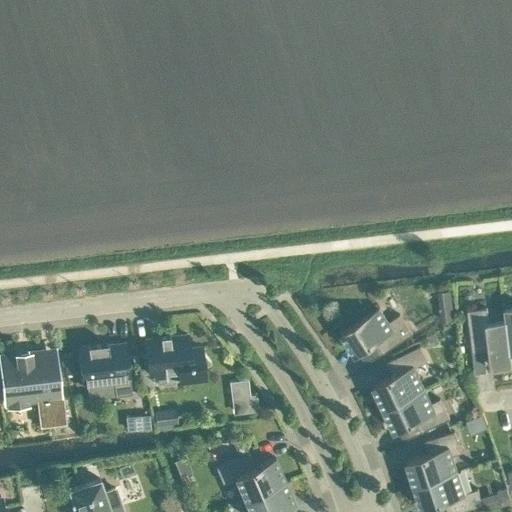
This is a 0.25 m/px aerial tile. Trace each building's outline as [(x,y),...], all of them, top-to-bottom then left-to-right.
[(453,316),(450,290),(437,291),(441,323),(453,316)] [(341,330),(356,353),(375,340),(383,351),(412,332),(400,313),(388,320),(379,306),(341,330)] [(507,319),(506,319),(488,321),(486,306),(467,308),(472,352),(490,350),(492,366),(511,363),(511,356),(511,352),(507,319)] [(440,341),(435,332),(426,337),(430,346),(440,341)] [(186,333),(144,338),(148,373),(178,370),(179,380),(204,377),(203,366),(209,361),(201,350),(200,346),(188,347),(186,333)] [(125,340),(76,346),(80,382),(97,380),(98,384),(113,382),(114,394),(131,392),(125,340)] [(373,383),(384,406),(424,387),(414,366),(427,360),(420,344),(387,360),(394,373),(373,383)] [(18,353),(0,354),(0,360),(3,386),(5,386),(7,400),(8,400),(9,405),(26,403),(25,398),(48,396),(51,423),(65,422),(62,396),(59,396),(53,349),(27,352),(27,353),(18,354),(18,353)] [(424,387),(384,406),(395,429),(416,419),(421,431),(449,417),(443,404),(435,408),(424,387)] [(176,422),(175,409),(153,411),(155,425),(176,422)] [(128,423),(151,422),(150,410),(127,412),(128,423)] [(407,458),(414,483),(457,469),(452,454),(461,451),(454,430),(425,439),(429,451),(407,458)] [(245,444),(241,436),(232,440),(235,448),(245,444)] [(234,476),(243,497),(284,480),(274,456),(253,465),(248,452),(215,466),(221,481),(234,476)] [(457,469),(414,483),(422,507),(444,500),(447,511),(454,511),(483,503),(478,487),(464,491),(457,469)] [(71,502),(73,506),(74,505),(76,511),(122,511),(114,486),(103,490),(99,479),(99,478),(99,477),(97,477),(97,478),(69,487),(67,487),(68,489),(73,502),(71,502)] [(284,480),(243,497),(249,511),(274,511),(294,504),(284,480)] [(507,486),(497,488),(501,504),(511,501),(507,486)]
